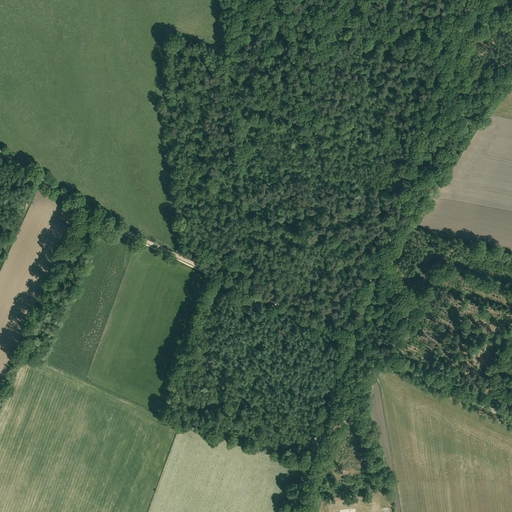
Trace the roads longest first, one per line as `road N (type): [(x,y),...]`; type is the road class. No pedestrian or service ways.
road 1 (track): [(0,152),(133,235),(350,342)]
road 2 (track): [(467,22),(350,342)]
road 3 (unclassified): [(511,420),(350,342)]
road 4 (unclassified): [(292,511),(350,342)]
